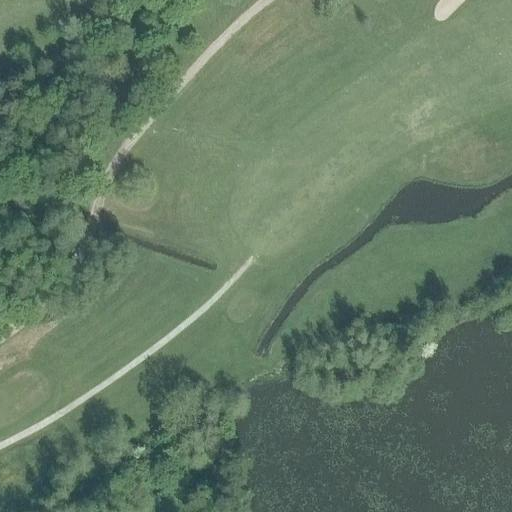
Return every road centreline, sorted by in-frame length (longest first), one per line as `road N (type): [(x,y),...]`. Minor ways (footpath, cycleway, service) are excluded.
road 1 (track): [(0,336),(66,276),(129,143),(271,0)]
road 2 (track): [(252,259),(124,372),(0,447)]
